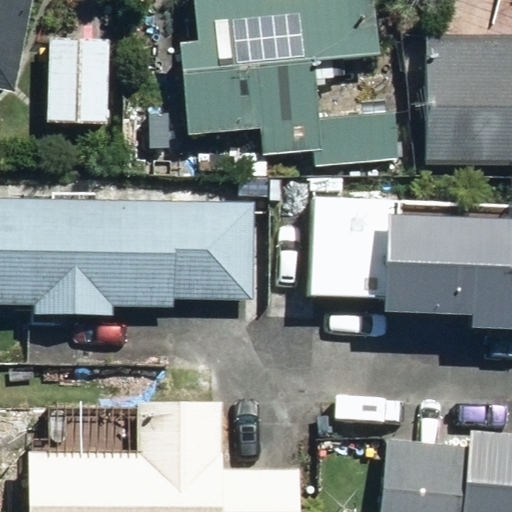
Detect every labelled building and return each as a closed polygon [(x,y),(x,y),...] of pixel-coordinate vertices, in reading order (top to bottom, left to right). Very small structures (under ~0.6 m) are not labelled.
[(0,0),(0,91),(17,95),(33,0),(0,0)] [(326,152),(327,167),(404,159),(400,113),(323,121),(317,65),(383,58),(376,0),(194,0),(199,43),(180,46),(190,135),(262,127),(265,158),(326,152)] [(511,34),(425,34),(424,164),(511,164),(511,34)] [(46,127),(106,128),(109,43),(49,41),(46,127)] [(240,199),(269,199),(269,179),(239,179),(240,199)] [(32,314),(114,316),(114,305),(175,306),(175,299),(252,300),(254,204),(0,199),(0,303),(32,304),(32,314)] [(389,298),(388,313),(476,314),(476,329),(511,329),(511,217),(473,217),(474,200),(311,199),(309,297),(389,298)] [(27,455),(27,511),(303,511),(304,468),(225,468),(225,402),(137,402),(138,454),(27,455)] [(511,511),(511,434),(468,431),(467,446),(386,439),(380,511),(511,511)]
